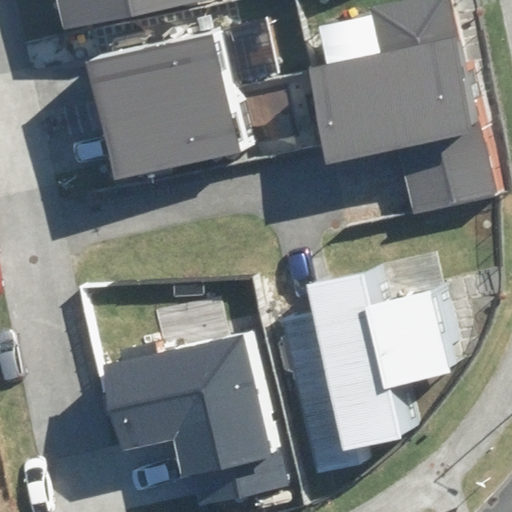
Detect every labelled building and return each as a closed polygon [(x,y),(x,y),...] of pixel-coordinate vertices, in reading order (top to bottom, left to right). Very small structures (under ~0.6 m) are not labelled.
[(44,0),(52,35),(226,1),(225,0),(44,0)] [(380,146),(396,211),(498,186),(451,0),(393,0),(367,7),(373,32),(310,48),(337,156),(380,146)] [(96,162),(102,187),(268,148),(261,117),(288,111),(276,60),(249,66),(239,23),(96,56),(101,77),(70,84),(89,164),(96,162)] [(357,219),(244,246),(301,487),(373,470),(370,454),(422,442),(410,392),(454,382),(428,269),(394,277),(389,256),(367,261),(357,219)] [(173,442),(181,478),(191,476),(199,507),(284,487),(248,334),(102,367),(122,453),(173,442)]
